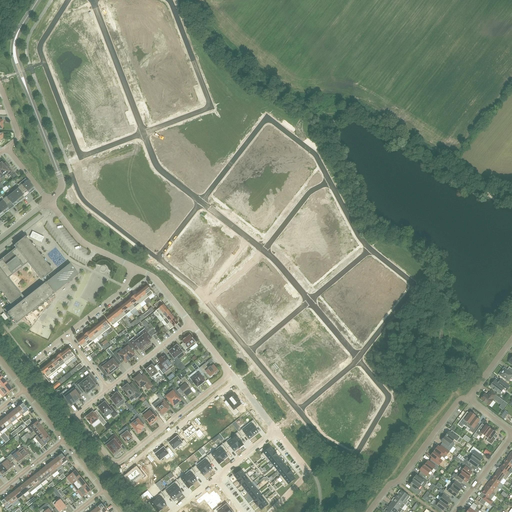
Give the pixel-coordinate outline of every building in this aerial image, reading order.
[(0,173),(3,177),(7,174),(9,176),(13,173),(5,163),(3,165),(1,163),(0,162),(0,173)] [(34,190),(28,181),(23,185),(22,184),(19,186),(23,192),(26,190),(29,194),(34,190)] [(24,198),(21,194),(23,192),(19,186),(11,192),(19,202),(24,198)] [(19,202),(11,192),(3,198),(8,204),(10,202),(14,206),(19,202)] [(5,206),(8,204),(3,198),(1,201),(2,202),(0,203),(0,209),(4,214),(9,210),(5,206)] [(16,324),(21,319),(48,298),(79,274),(70,263),(50,279),(46,282),(24,299),(21,295),(8,278),(27,263),(40,280),(47,275),(52,271),(25,237),(13,246),(15,248),(0,260),(0,290),(10,304),(12,303),(14,305),(6,312),(16,324)] [(225,237),(222,242),(230,247),(233,243),(225,237)] [(222,242),(219,246),(226,252),(230,247),(222,242)] [(219,246),(216,250),(223,256),(226,252),(219,246)] [(216,250),(213,254),(220,260),(223,256),(216,250)] [(213,254),(209,258),(217,264),(220,260),(213,254)] [(208,259),(205,264),(213,270),(216,265),(208,259)] [(205,264),(202,268),(209,274),(213,270),(205,264)] [(262,266),(258,269),(266,278),(270,275),(262,266)] [(202,268),(199,272),(206,278),(209,274),(202,268)] [(258,269),(254,273),(261,281),(262,282),(266,278),(258,269)] [(379,283),(374,286),(378,290),(378,291),(378,290),(386,284),(383,281),(389,276),(384,270),(375,278),(379,283)] [(199,272),(196,276),(203,282),(206,278),(199,272)] [(254,273),(251,276),(257,283),(256,283),(257,284),(261,281),(254,273)] [(349,275),(344,279),(352,288),(357,284),(364,292),(366,289),(369,292),(370,291),(368,288),(358,277),(356,279),(355,278),(354,279),(352,276),(351,277),(349,275)] [(251,276),(247,279),(253,286),(256,283),(257,283),(251,276)] [(247,279),(243,283),(249,291),(254,287),(253,286),(247,279)] [(386,284),(378,290),(382,294),(387,290),(391,296),(395,293),(396,295),(402,290),(399,287),(399,286),(399,287),(397,285),(398,285),(398,284),(397,285),(395,282),(390,286),(387,283),(386,284)] [(241,284),(237,287),(245,296),(249,293),(241,284)] [(147,286),(142,290),(149,298),(150,300),(155,296),(153,294),(147,286)] [(237,287),(233,290),(241,300),(245,296),(237,287)] [(149,298),(142,290),(138,293),(144,301),(149,298)] [(233,290),(229,294),(236,302),(237,303),(241,300),(233,290)] [(144,301),(138,293),(133,297),(140,305),(144,301)] [(229,294),(225,297),(232,305),(236,302),(229,294)] [(283,298),(282,298),(289,305),(293,302),(286,294),(283,298)] [(281,296),(277,299),(285,308),(289,305),(282,298),(283,298),(281,296)] [(140,305),(133,297),(129,300),(135,308),(140,305)] [(225,297),(221,301),(229,310),(233,306),(232,305),(225,297)] [(277,299),(273,303),(281,312),(285,308),(277,299)] [(342,309),(339,312),(341,315),(343,318),(352,310),(348,305),(351,303),(348,299),(340,305),(342,307),(341,308),(342,309)] [(135,308),(129,300),(124,304),(131,312),(135,308)] [(157,308),(163,303),(160,300),(154,305),(157,308)] [(372,307),(368,311),(376,321),(382,316),(377,311),(381,308),(374,300),(369,304),(372,307)] [(273,303),(269,306),(277,315),(281,312),(273,303)] [(124,304),(120,307),(126,315),(128,317),(132,314),(131,312),(124,304)] [(156,311),(154,313),(157,318),(160,316),(167,310),(164,305),(156,311)] [(269,306),(265,309),(273,318),(277,315),(269,306)] [(120,307),(115,311),(122,319),(124,322),(129,318),(128,317),(126,315),(120,307)] [(163,320),(171,314),(167,310),(160,316),(163,320)] [(352,310),(343,318),(345,320),(348,322),(351,320),(352,321),(353,320),(355,322),(362,316),(359,312),(356,315),(352,310)] [(122,319),(115,311),(111,315),(117,322),(122,319)] [(265,312),(261,316),(267,323),(271,319),(265,312)] [(167,325),(174,319),(171,314),(163,320),(166,324),(167,325)] [(117,322),(111,315),(106,318),(113,326),(117,322)] [(261,316),(257,319),(263,326),(267,323),(261,316)] [(169,330),(178,323),(174,319),(167,325),(166,324),(165,325),(169,330)] [(257,319),(253,322),(259,329),(263,326),(257,319)] [(111,327),(105,320),(100,323),(106,331),(111,327)] [(307,321),(302,324),(309,333),(313,329),(315,331),(318,329),(314,324),(312,326),(307,321)] [(253,322),(249,326),(255,333),(259,329),(253,322)] [(106,331),(100,323),(96,327),(102,335),(106,331)] [(302,324),(298,328),(302,334),(300,336),(304,341),(307,339),(305,336),(309,333),(302,324)] [(249,326),(245,329),(251,336),(255,333),(249,326)] [(102,335),(96,327),(91,330),(97,338),(102,335)] [(140,332),(137,335),(139,338),(146,346),(147,345),(148,346),(151,344),(150,343),(151,342),(147,337),(149,335),(145,329),(140,332)] [(97,338),(91,330),(87,334),(93,342),(97,338)] [(292,333),(287,337),(294,345),(298,342),(300,344),(303,342),(299,337),(297,339),(292,333)] [(93,342),(87,334),(82,337),(88,345),(93,342)] [(187,354),(191,351),(189,349),(196,343),(190,335),(186,338),(185,338),(183,339),(184,340),(182,341),(185,346),(183,348),(187,354)] [(88,345),(82,337),(78,341),(84,349),(88,345)] [(287,337),(283,341),(287,347),(285,349),(289,354),(292,351),(290,349),(294,345),(287,337)] [(146,346),(139,338),(136,340),(135,340),(133,338),(129,341),(133,346),(133,347),(136,345),(140,351),(141,350),(142,351),(145,348),(144,347),(146,346)] [(126,348),(123,350),(130,359),(132,357),(132,358),(136,356),(130,348),(133,346),(129,341),(128,341),(124,344),(125,346),(125,347),(126,348)] [(173,357),(171,359),(181,372),(186,369),(176,357),(183,352),(180,349),(181,348),(179,345),(178,346),(177,345),(169,352),(173,357)] [(277,346),(272,350),(279,358),(283,354),(285,357),(288,354),(284,349),(282,351),(277,346)] [(333,351),(328,355),(336,364),(338,362),(339,363),(342,360),(337,355),(340,353),(334,346),(331,348),(333,351)] [(75,357),(68,348),(64,352),(71,361),(75,357)] [(109,348),(106,350),(111,356),(109,358),(111,360),(108,363),(114,371),(120,367),(116,362),(118,360),(117,359),(114,355),(113,353),(110,349),(109,348)] [(118,349),(113,353),(114,355),(117,359),(120,356),(126,363),(129,361),(128,360),(130,359),(123,350),(121,352),(118,349)] [(272,350),(268,353),(272,359),(270,361),(274,366),(277,364),(275,361),(279,358),(272,350)] [(71,361),(64,352),(59,355),(65,363),(65,364),(66,364),(71,361)] [(65,363),(59,355),(55,359),(61,367),(65,364),(65,363)] [(321,355),(318,358),(324,366),(327,364),(331,369),(334,366),(336,364),(328,355),(324,359),(321,355)] [(162,358),(162,357),(158,360),(159,361),(163,366),(160,368),(164,373),(170,369),(168,367),(171,364),(165,356),(165,357),(164,356),(162,358)] [(61,367),(55,359),(50,363),(56,370),(57,370),(57,371),(62,368),(61,367)] [(103,363),(98,367),(103,373),(105,371),(109,376),(114,371),(108,363),(106,361),(103,364),(103,363)] [(199,368),(204,374),(206,372),(210,377),(214,374),(215,374),(219,371),(216,368),(213,366),(212,367),(207,362),(199,368)] [(56,370),(50,363),(46,366),(53,375),(57,371),(57,370),(56,370)] [(156,371),(152,365),(151,366),(150,365),(148,367),(148,368),(146,370),(151,377),(154,375),(156,378),(160,375),(161,377),(164,374),(159,368),(156,371)] [(52,380),(50,377),(53,375),(46,366),(41,370),(45,375),(44,376),(49,382),(52,380)] [(511,373),(511,374),(504,368),(499,375),(508,381),(511,378),(511,373)] [(197,370),(189,376),(191,379),(191,380),(197,387),(205,381),(201,376),(204,374),(200,370),(198,372),(197,370)] [(352,374),(346,378),(351,384),(355,381),(357,384),(357,385),(358,386),(355,389),(358,392),(364,387),(360,382),(364,379),(364,378),(363,379),(356,370),(354,372),(353,372),(352,373),(351,373),(352,374)] [(181,372),(178,375),(181,379),(180,380),(182,382),(181,383),(181,384),(180,384),(180,386),(180,387),(181,388),(180,388),(186,396),(188,394),(189,395),(192,393),(191,392),(192,392),(188,387),(191,385),(184,376),(181,372)] [(301,376),(297,380),(305,390),(309,387),(309,386),(310,385),(306,381),(309,379),(304,373),(301,376)] [(96,386),(92,381),(94,379),(90,374),(86,377),(87,379),(84,381),(91,390),(92,389),(93,389),(96,387),(95,386),(96,386)] [(143,379),(140,375),(133,380),(140,388),(142,387),(143,387),(144,387),(145,386),(148,390),(152,386),(146,377),(143,379)] [(287,377),(284,380),(294,392),(297,389),(300,393),(301,392),(302,393),(305,390),(297,380),(293,383),(287,377)] [(498,383),(495,380),(490,387),(499,394),(503,390),(505,392),(507,389),(509,386),(504,382),(501,380),(498,383)] [(91,390),(84,381),(81,384),(80,382),(75,385),(79,390),(82,388),(86,394),(86,393),(87,394),(90,392),(89,391),(91,390)] [(0,393),(2,397),(11,390),(6,383),(0,388),(0,393)] [(81,397),(77,392),(80,391),(79,390),(75,385),(74,383),(71,385),(73,389),(68,390),(67,390),(77,402),(79,400),(79,399),(81,397)] [(128,384),(127,385),(126,384),(124,386),(124,387),(122,389),(129,398),(133,395),(136,399),(141,395),(135,388),(132,390),(128,384)] [(178,392),(173,386),(169,390),(171,393),(166,397),(173,406),(180,401),(175,395),(178,392)] [(77,402),(67,390),(67,391),(65,395),(61,393),(59,395),(66,403),(68,401),(71,405),(74,403),(74,404),(77,402)] [(504,401),(495,395),(490,391),(487,396),(485,394),(480,399),(489,406),(493,400),(495,400),(501,405),(504,401)] [(114,396),(111,399),(113,402),(113,403),(114,404),(115,405),(116,405),(120,403),(122,405),(125,402),(117,393),(113,396),(114,396)] [(235,397),(232,393),(231,394),(231,393),(227,396),(228,397),(225,399),(230,404),(227,406),(234,416),(239,412),(235,408),(241,404),(238,400),(238,399),(236,396),(235,397)] [(159,399),(152,405),(156,410),(157,409),(162,415),(169,410),(165,405),(167,403),(164,399),(161,401),(159,399)] [(109,408),(105,402),(102,404),(98,407),(104,414),(103,414),(104,415),(106,417),(112,412),(115,416),(118,414),(112,406),(109,408)] [(27,410),(21,403),(18,405),(20,407),(17,409),(22,414),(27,410)] [(215,408),(212,411),(215,415),(216,415),(219,418),(221,416),(223,418),(228,414),(226,412),(229,410),(225,405),(222,408),(219,404),(215,407),(215,408)] [(156,413),(151,406),(145,411),(147,413),(143,416),(150,425),(151,424),(152,425),(156,421),(156,420),(157,419),(153,415),(156,413)] [(22,414),(17,409),(15,411),(13,409),(10,412),(12,413),(16,419),(22,414)] [(145,427),(141,423),(144,421),(138,414),(134,410),(132,411),(136,415),(134,417),(136,420),(131,425),(135,429),(134,430),(137,434),(138,433),(138,434),(142,431),(141,430),(145,427)] [(96,417),(93,412),(86,417),(88,420),(87,421),(90,425),(91,424),(91,425),(98,419),(101,423),(104,420),(100,414),(96,417)] [(16,419),(12,413),(6,418),(11,423),(16,419)] [(469,424),(475,417),(475,416),(470,413),(467,418),(464,416),(458,425),(462,428),(464,425),(467,427),(468,425),(469,424)] [(207,424),(211,421),(214,424),(216,422),(211,415),(209,417),(206,414),(202,417),(201,417),(202,417),(200,419),(200,418),(199,418),(200,419),(197,421),(204,430),(209,427),(207,424)] [(479,421),(475,417),(469,424),(468,425),(471,426),(469,428),(470,429),(469,430),(473,434),(478,427),(476,426),(479,421)] [(11,423),(6,418),(1,422),(5,428),(11,423)] [(324,418),(318,423),(327,433),(329,430),(330,431),(334,434),(338,427),(333,425),(331,426),(324,418)] [(250,422),(246,426),(254,436),(258,432),(254,427),(257,425),(253,420),(250,422)] [(31,433),(33,432),(40,426),(37,422),(30,427),(29,426),(27,428),(31,433)] [(485,436),(490,429),(490,427),(486,424),(483,429),(479,427),(475,433),(481,437),(482,435),(485,436)] [(184,433),(182,434),(183,435),(183,434),(187,438),(188,438),(195,433),(199,438),(204,434),(199,428),(198,429),(199,429),(197,431),(192,425),(189,428),(188,428),(187,429),(186,429),(187,429),(183,432),(184,433)] [(37,436),(44,430),(40,426),(33,432),(37,436)] [(127,426),(122,430),(124,432),(123,434),(121,436),(127,443),(129,441),(130,442),(133,440),(132,439),(133,438),(128,433),(131,431),(127,426)] [(246,426),(239,431),(243,437),(245,435),(249,440),(254,436),(246,426)] [(492,437),(496,432),(493,429),(491,430),(490,429),(485,436),(488,438),(486,441),(491,445),(495,439),(492,437)] [(38,442),(40,440),(47,435),(44,430),(37,436),(34,438),(38,442)] [(237,436),(232,440),(239,449),(244,445),(239,439),(242,438),(237,432),(235,434),(237,436)] [(460,437),(455,433),(453,436),(448,432),(445,437),(452,442),(454,440),(456,442),(460,437)] [(45,443),(50,439),(47,435),(40,440),(38,442),(41,446),(40,447),(41,448),(46,444),(45,443)] [(118,450),(121,448),(119,446),(122,444),(119,441),(115,435),(110,439),(112,442),(107,446),(113,454),(114,453),(115,454),(118,452),(118,450)] [(184,440),(182,442),(177,437),(174,439),(172,441),(169,443),(174,449),(181,444),(183,447),(187,444),(184,440)] [(452,442),(445,437),(441,442),(446,445),(444,448),(449,451),(453,447),(450,445),(452,442)] [(231,438),(224,444),(228,449),(230,447),(234,452),(238,448),(239,449),(232,440),(231,438)] [(29,456),(25,451),(28,449),(24,444),(21,446),(22,448),(17,452),(20,455),(23,460),(29,456)] [(222,445),(215,450),(224,461),(223,460),(228,457),(224,452),(226,450),(222,445)] [(445,456),(449,451),(444,448),(441,445),(439,448),(438,446),(434,451),(441,457),(443,455),(445,456)] [(270,447),(261,454),(265,459),(267,458),(267,457),(274,452),(270,447)] [(479,452),(473,447),(469,452),(473,455),(471,457),(472,457),(479,463),(479,462),(483,458),(478,454),(479,452)] [(175,455),(169,448),(166,451),(163,448),(161,450),(158,452),(159,452),(155,454),(156,455),(155,456),(158,459),(158,458),(160,460),(164,457),(167,460),(170,457),(171,458),(175,455)] [(215,450),(208,456),(212,461),(215,459),(219,464),(224,461),(215,450)] [(440,459),(441,457),(434,451),(430,456),(432,457),(430,460),(434,462),(434,463),(438,466),(442,461),(440,459)] [(20,455),(17,452),(12,456),(11,454),(8,456),(12,461),(14,459),(18,464),(23,460),(20,455)] [(274,452),(267,457),(267,458),(271,462),(278,457),(278,456),(274,452)] [(67,460),(61,453),(58,455),(60,457),(57,459),(62,465),(67,460)] [(13,468),(9,463),(12,461),(8,456),(0,463),(8,472),(13,468)] [(207,457),(200,462),(208,472),(213,469),(209,464),(211,462),(207,457)] [(278,457),(271,462),(274,467),(281,461),(278,457)] [(476,468),(480,463),(479,462),(479,463),(472,457),(470,459),(469,458),(468,459),(467,457),(463,462),(468,466),(469,467),(471,464),(476,468)] [(62,465),(57,459),(55,461),(53,459),(50,462),(51,464),(52,464),(56,469),(62,465)] [(145,467),(142,469),(147,476),(156,468),(149,459),(146,462),(143,464),(145,467)] [(281,461),(274,467),(278,471),(285,465),(281,461)] [(436,470),(439,466),(438,466),(434,463),(432,465),(427,461),(424,466),(430,471),(431,472),(433,469),(436,470)] [(468,477),(472,472),(466,468),(468,466),(463,462),(461,461),(460,462),(463,464),(460,467),(458,470),(461,472),(462,472),(468,477)] [(200,462),(193,468),(197,473),(199,471),(203,476),(208,472),(200,462)] [(508,472),(511,468),(504,462),(498,470),(508,477),(511,473),(508,472)] [(56,469),(52,464),(51,464),(46,468),(51,473),(52,475),(58,471),(56,469)] [(285,465),(278,471),(281,475),(288,470),(285,465)] [(428,474),(430,471),(424,466),(423,465),(423,466),(419,470),(424,474),(423,476),(427,480),(431,476),(428,474)] [(41,472),(46,480),(52,475),(51,473),(46,468),(41,472)] [(136,469),(127,477),(132,483),(141,475),(149,486),(152,484),(140,469),(138,471),(136,469)] [(192,469),(185,474),(193,485),(193,484),(197,481),(193,476),(196,474),(192,469)] [(281,475),(279,477),(283,482),(292,475),(292,474),(288,469),(288,470),(281,475)] [(508,477),(498,470),(493,477),(500,483),(503,479),(505,481),(508,477)] [(72,484),(81,477),(76,471),(67,478),(72,484)] [(241,471),(234,476),(237,480),(244,475),(241,471)] [(46,480),(41,472),(38,474),(37,472),(33,475),(35,477),(41,484),(46,480)] [(469,477),(468,477),(462,472),(460,474),(457,472),(456,475),(454,473),(452,476),(458,480),(460,478),(465,482),(469,477)] [(237,480),(237,481),(240,485),(241,485),(250,478),(246,473),(244,475),(237,480)] [(185,474),(178,480),(182,485),(184,483),(188,489),(193,485),(185,474)] [(292,475),(283,482),(286,486),(295,479),(292,475)] [(428,480),(427,480),(423,476),(422,476),(421,479),(416,475),(412,480),(413,481),(421,486),(422,487),(428,480)] [(462,487),(456,483),(458,480),(452,476),(452,477),(452,478),(453,479),(448,484),(458,492),(462,487)] [(41,484),(35,477),(30,481),(35,488),(41,484)] [(77,491),(86,484),(81,477),(72,484),(77,491)] [(497,487),(500,483),(493,477),(487,485),(497,492),(499,489),(497,487)] [(250,478),(241,485),(244,489),(251,483),(253,482),(250,478)] [(35,488),(30,481),(28,479),(25,481),(27,483),(24,485),(29,491),(30,493),(35,488)] [(176,481),(169,486),(177,497),(182,493),(178,488),(180,486),(176,481)] [(413,481),(409,485),(414,489),(412,491),(418,495),(421,491),(418,489),(420,487),(421,486),(413,481)] [(251,483),(244,489),(248,493),(255,488),(251,483)] [(91,490),(86,484),(77,491),(82,497),(91,490)] [(458,492),(448,484),(443,492),(447,494),(447,495),(449,492),(455,497),(458,492)] [(29,491),(24,485),(19,490),(23,495),(29,491)] [(484,495),(482,498),(486,501),(489,504),(491,505),(493,501),(491,500),(497,492),(487,485),(481,493),(484,495)] [(169,486),(162,492),(166,497),(169,495),(173,500),(177,497),(169,486)] [(255,488),(248,493),(251,497),(258,492),(255,488)] [(19,490),(13,494),(18,499),(23,495),(19,490)] [(406,501),(410,497),(401,490),(400,491),(399,490),(397,493),(398,494),(395,498),(405,505),(407,507),(408,506),(410,503),(408,502),(406,501)] [(207,492),(201,496),(207,504),(218,495),(216,492),(216,493),(214,491),(209,494),(207,492)] [(445,497),(447,494),(443,492),(442,491),(441,493),(438,496),(441,498),(439,500),(440,501),(447,506),(450,501),(445,497)] [(18,499),(13,494),(12,492),(9,494),(10,496),(8,498),(13,505),(15,504),(14,502),(18,499)] [(258,492),(251,497),(254,501),(261,496),(258,492)] [(160,497),(156,500),(162,509),(163,509),(162,509),(167,505),(163,500),(165,498),(161,493),(159,495),(160,497)] [(254,501),(254,502),(257,506),(258,506),(267,499),(263,494),(261,496),(254,501)] [(63,502),(65,500),(62,497),(61,495),(58,497),(59,498),(53,503),(60,511),(66,507),(63,502)] [(218,495),(207,504),(213,511),(218,507),(219,507),(217,504),(221,501),(220,498),(220,497),(218,495)] [(13,505),(8,498),(5,500),(4,498),(0,501),(6,507),(4,509),(5,511),(7,509),(8,510),(13,505)] [(405,505),(395,498),(394,498),(391,501),(392,501),(390,505),(398,511),(402,511),(404,511),(402,509),(405,505)] [(267,499),(258,506),(261,510),(270,503),(267,499)] [(149,502),(147,504),(151,509),(153,507),(157,511),(158,511),(162,509),(156,500),(151,504),(149,502)] [(447,506),(440,501),(438,503),(435,501),(432,506),(436,509),(438,507),(444,511),(448,506),(447,506)] [(104,511),(107,510),(101,503),(98,505),(99,507),(97,509),(98,511),(104,511)]
